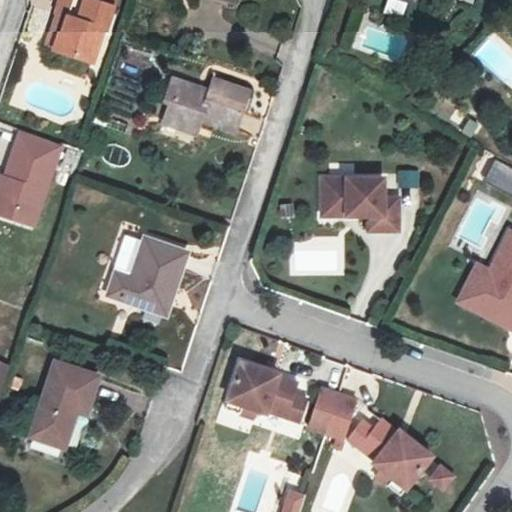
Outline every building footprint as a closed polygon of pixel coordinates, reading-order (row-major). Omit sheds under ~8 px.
[(106,0),(51,0),(47,15),(50,15),(59,18),(49,51),(87,63),(106,0)] [(374,0),(401,8),(403,0),(374,0)] [(59,18),(50,15),(39,48),(49,51),(59,18)] [(511,50),(492,32),(472,53),(511,90),(511,50)] [(231,134),(246,93),(208,80),(204,92),(168,80),(161,100),(168,102),(163,118),(162,120),(195,131),(198,122),(231,134)] [(162,120),(157,128),(193,139),(195,131),(162,120)] [(0,219),(9,222),(12,213),(34,221),(43,196),(60,150),(11,132),(0,160),(0,219)] [(511,173),(492,164),(482,182),(511,197),(511,173)] [(377,195),(375,177),(316,183),(319,216),(343,213),(344,217),(369,214),(370,222),(367,223),(367,228),(398,225),(394,193),(377,195)] [(511,237),(502,258),(503,267),(500,273),(482,309),(511,324),(511,237)] [(289,238),(289,275),(343,275),(343,238),(289,238)] [(185,256),(144,241),(130,281),(113,275),(106,297),(165,317),(185,256)] [(500,273),(483,265),(465,300),(482,309),(500,273)] [(0,398),(11,364),(0,360),(0,398)] [(266,373),(237,363),(221,409),(250,419),(253,411),(261,414),(262,411),(282,418),(282,417),(290,396),(261,385),(266,373)] [(96,379),(52,364),(27,439),(63,451),(75,415),(83,417),(96,379)] [(290,396),(293,383),(266,373),(261,385),(290,396)] [(353,401),(316,388),(304,426),(340,438),(353,401)] [(296,422),(303,400),(290,396),(282,417),(296,422)] [(370,427),(355,446),(371,460),(370,461),(402,488),(429,456),(403,434),(393,446),(370,427)] [(403,434),(395,430),(386,440),(393,446),(403,434)] [(452,478),(437,467),(427,479),(441,491),(452,478)]
